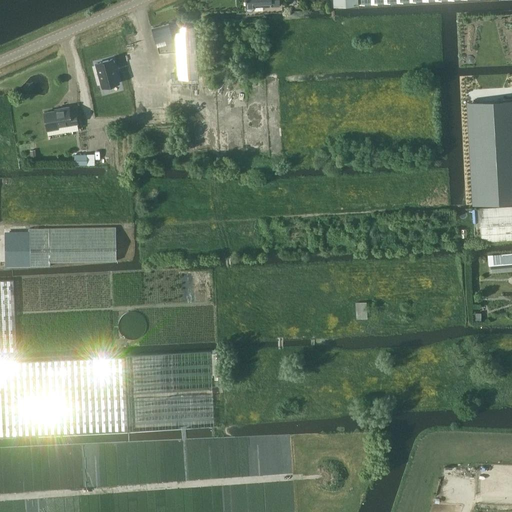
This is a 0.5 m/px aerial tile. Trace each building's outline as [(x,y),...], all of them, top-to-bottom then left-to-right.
[(245,0),(246,9),(246,11),(249,12),(251,12),(253,11),(254,9),(254,7),(279,6),(278,0),(245,0)] [(169,27),(169,24),(152,29),(156,43),(172,39),(171,34),(176,33),(179,32),(177,25),(169,27)] [(179,32),(176,33),(178,79),(198,78),(195,26),(180,27),(180,32),(179,32)] [(115,65),(98,66),(99,90),(116,90),(115,65)] [(497,86),(490,87),(491,96),(498,95),(497,86)] [(511,99),(472,102),(478,203),(511,201),(511,99)] [(69,109),(45,114),(49,136),(59,134),(58,129),(58,127),(78,123),(75,112),(70,113),(69,109)] [(74,165),(83,165),(86,165),(86,154),(74,154),(74,165)] [(474,223),(475,241),(481,241),(511,239),(511,205),(477,208),(478,223),(474,223)] [(294,238),(294,244),(301,244),(300,218),(287,219),(288,238),(294,238)] [(0,266),(50,266),(50,262),(116,261),(116,227),(0,228),(0,266)] [(511,252),(489,253),(489,271),(511,270),(511,252)] [(0,351),(16,351),(16,349),(15,315),(15,312),(13,281),(13,280),(0,280),(0,351)] [(358,321),(368,321),(368,303),(357,303),(358,321)] [(149,326),(149,323),(148,320),(146,318),(145,315),(142,313),(140,312),(137,311),(134,311),(132,311),(129,312),(126,313),(124,315),(122,318),(121,320),(120,323),(119,325),(120,328),(120,331),(121,333),(123,335),(126,338),(128,339),(130,340),(133,340),(136,340),(139,340),(142,338),(144,337),(146,334),(147,332),(149,329),(149,326)] [(0,435),(127,430),(128,430),(128,432),(214,427),(210,352),(125,356),(125,357),(124,357),(0,363),(0,435)]
